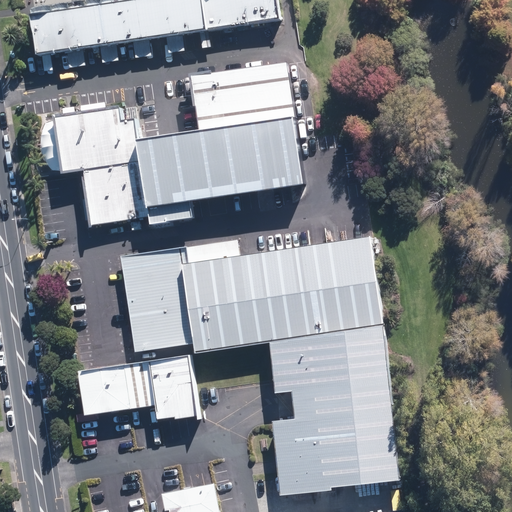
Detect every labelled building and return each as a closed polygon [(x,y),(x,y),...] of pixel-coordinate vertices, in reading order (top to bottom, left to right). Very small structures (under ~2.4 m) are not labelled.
[(163,0),(42,18),(44,65),(283,31),(282,0),(163,0)] [(144,141),(155,209),(303,185),(292,117),(296,117),(287,61),(191,76),(200,132),(144,141)] [(92,222),(155,209),(144,141),(138,112),(60,123),(68,181),(86,179),(92,222)] [(277,348),(386,333),(375,245),(188,270),(199,348),(200,358),(277,348)] [(199,348),(188,270),(186,255),(125,263),(137,356),(199,348)] [(407,486),(386,333),(277,348),(284,397),(302,394),(306,424),(281,428),(290,502),(407,486)] [(194,360),(83,374),(89,419),(162,410),(164,428),(202,423),(194,360)] [(231,511),(226,486),(165,498),(168,511),(231,511)]
